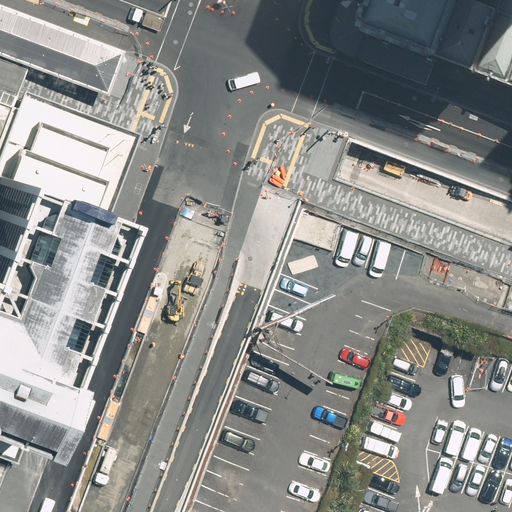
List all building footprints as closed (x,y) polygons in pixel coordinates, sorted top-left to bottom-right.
[(377,0),(367,27),(443,54),(463,0),(377,0)] [(511,0),(463,0),(443,54),(511,79),(511,0)] [(115,64),(118,54),(0,9),(0,53),(104,92),(108,82),(115,64)] [(511,137),(511,126),(323,52),(294,127),(486,199),(500,166),(511,137)] [(0,150),(22,92),(0,83),(0,150)] [(104,216),(135,134),(22,92),(0,150),(0,452),(10,456),(74,292),(104,216)] [(343,222),(297,206),(287,235),(333,251),(343,222)] [(0,481),(10,456),(0,452),(0,481)]
